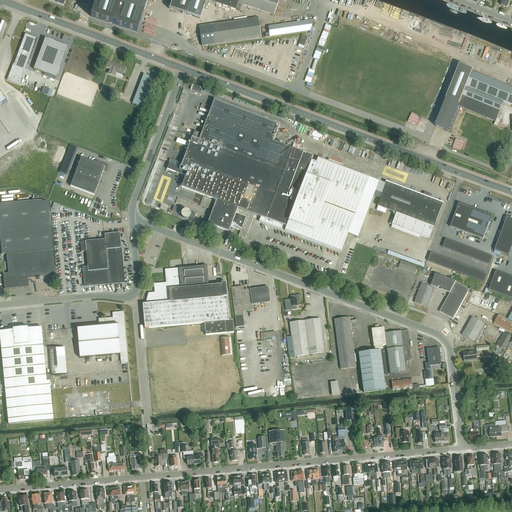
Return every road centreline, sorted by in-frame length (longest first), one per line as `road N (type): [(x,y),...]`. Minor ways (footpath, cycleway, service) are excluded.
road 1 (unclassified): [(459,447),(450,353),(434,333),(132,224)]
road 2 (tertiary): [(511,193),(183,69)]
road 3 (residential): [(141,478),(459,447)]
road 4 (tertiary): [(183,69),(1,0)]
road 5 (unclassified): [(132,224),(183,69)]
road 6 (unknown): [(272,309),(276,383),(258,387),(252,379),(252,324)]
road 7 (residential): [(0,490),(141,478)]
road 8 (unclassified): [(0,305),(133,296)]
road 9 (unclassified): [(147,417),(133,296)]
